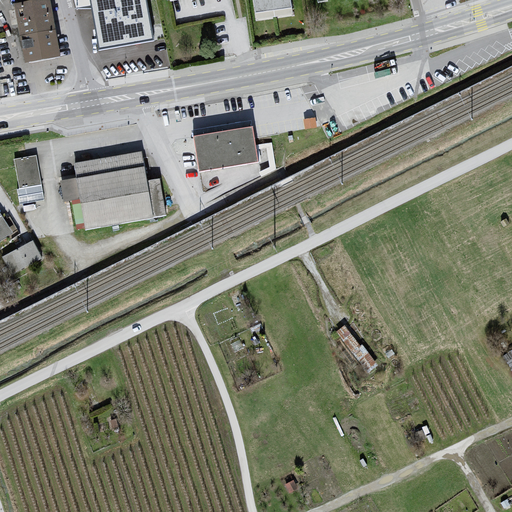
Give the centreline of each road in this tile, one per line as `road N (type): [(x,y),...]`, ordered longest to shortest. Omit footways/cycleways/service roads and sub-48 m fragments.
road 1 (unclassified): [(179,310),(511,144)]
road 2 (primary): [(422,35),(88,103)]
road 3 (residential): [(254,511),(225,396),(179,310)]
road 4 (unclassified): [(0,397),(179,310)]
road 5 (residential): [(452,450),(315,511)]
